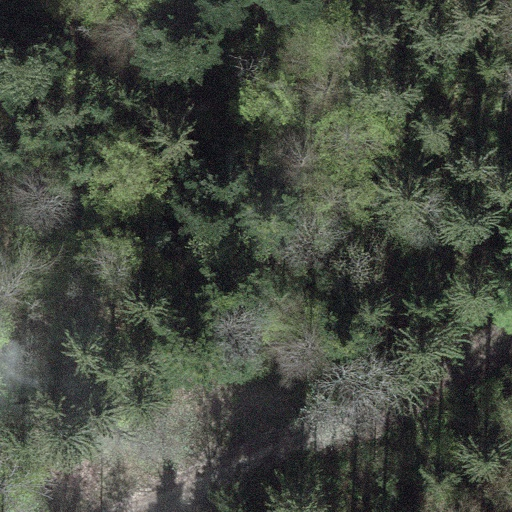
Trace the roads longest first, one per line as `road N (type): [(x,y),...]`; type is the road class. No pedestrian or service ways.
road 1 (track): [(156,511),(481,361),(511,338)]
road 2 (track): [(509,0),(145,50)]
